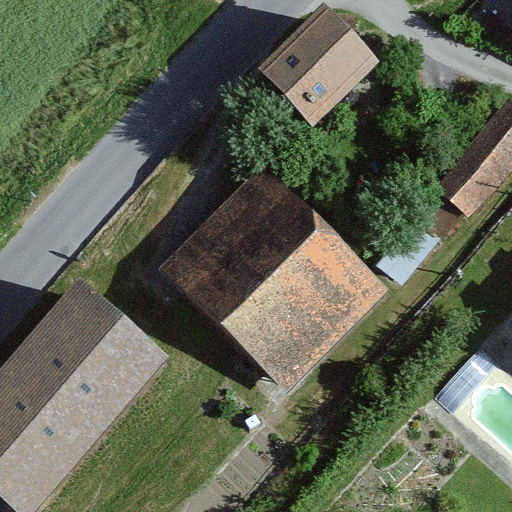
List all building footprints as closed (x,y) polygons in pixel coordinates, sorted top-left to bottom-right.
[(334,0),(317,0),(260,56),(317,114),(383,49),(334,0)] [(511,6),(502,17),(511,25),(511,6)] [(511,100),(508,97),(435,187),(469,215),(511,162),(511,100)] [(259,156),(155,259),(282,387),(386,284),(259,156)] [(75,269),(0,355),(0,480),(29,505),(166,347),(75,269)]
